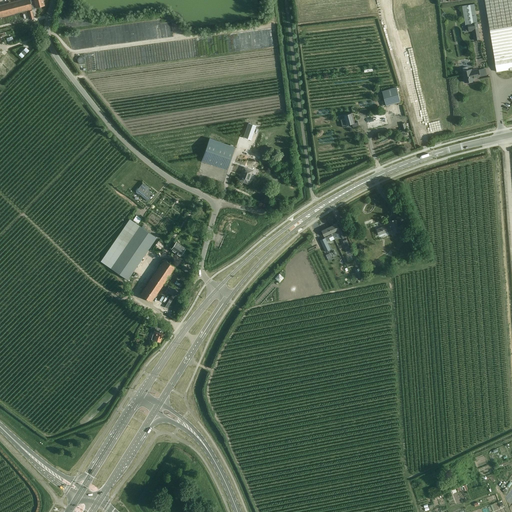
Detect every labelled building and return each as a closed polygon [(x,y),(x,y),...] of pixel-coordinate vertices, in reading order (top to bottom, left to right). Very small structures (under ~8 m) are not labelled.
[(19,0),(0,5),(0,17),(32,10),(30,5),(29,0),(19,0)] [(43,0),(29,0),(30,5),(32,10),(36,9),(35,7),(44,5),(43,0)] [(511,0),(484,0),(494,58),(497,71),(511,68),(511,0)] [(474,4),(462,6),(465,25),(467,31),(469,31),(472,30),(474,37),(480,36),(478,22),(474,4)] [(26,47),(18,54),(22,57),(28,49),(26,47)] [(468,82),(468,83),(473,82),(472,81),(473,80),(473,78),(479,77),(477,69),(471,71),(471,69),(468,70),(467,67),(463,68),(463,71),(465,82),(468,82)] [(401,102),(397,87),(382,91),(386,106),(401,102)] [(344,114),(345,118),(341,120),(343,127),(348,126),(348,125),(352,124),(353,127),(359,126),(358,121),(357,121),(358,122),(355,123),(352,112),(344,114)] [(248,123),(243,137),(251,140),(256,126),(248,123)] [(227,170),(234,147),(209,138),(201,161),(227,170)] [(247,183),(252,171),(244,167),(239,180),(247,183)] [(147,201),(153,194),(148,190),(150,188),(143,183),(136,191),(147,201)] [(133,220),(138,224),(141,219),(136,215),(133,220)] [(156,237),(140,226),(129,219),(100,261),(111,268),(127,279),(156,237)] [(394,232),(399,230),(395,219),(390,221),(390,222),(385,225),(385,226),(377,229),(379,235),(388,231),(388,232),(393,230),(394,232)] [(409,226),(415,235),(418,233),(415,228),(416,226),(413,222),(409,226)] [(337,224),(329,227),(330,229),(333,236),(338,233),(340,232),(341,235),(343,239),(346,237),(345,234),(342,228),(339,229),(337,224)] [(325,238),(320,240),(326,252),(331,249),(327,241),(330,240),(329,238),(333,236),(330,229),(329,227),(322,231),(325,238)] [(347,239),(343,241),(345,248),(347,252),(351,251),(349,247),(350,246),(347,239)] [(180,256),(185,248),(176,242),(171,250),(180,256)] [(151,302),(175,267),(164,259),(140,294),(151,302)] [(187,280),(189,277),(177,268),(174,271),(187,280)] [(275,278),(280,282),(284,278),(280,273),(275,278)] [(154,331),(151,339),(160,342),(162,336),(162,337),(163,334),(164,329),(155,327),(154,331)]
